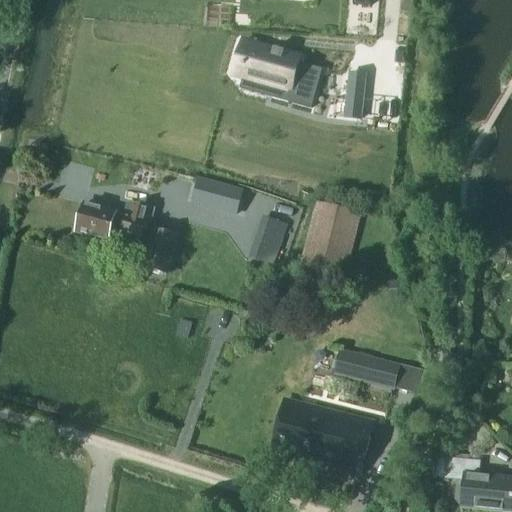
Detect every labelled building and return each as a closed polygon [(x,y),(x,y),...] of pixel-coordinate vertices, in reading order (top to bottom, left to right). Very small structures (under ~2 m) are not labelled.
[(352,0),(352,7),(371,8),(371,0),(352,0)] [(250,45),(241,80),(274,89),(271,99),(312,110),(323,72),(299,65),(301,59),(285,55),(285,53),(284,53),(284,55),(274,52),(275,50),(274,50),(273,52),(250,45)] [(349,80),(345,120),(361,121),(365,82),(349,80)] [(199,180),(192,205),(204,208),(211,184),(199,180)] [(359,216),(318,205),(298,283),(339,293),(359,216)] [(77,231),(76,234),(118,246),(122,233),(145,240),(149,224),(152,212),(129,206),(125,218),(115,215),(116,215),(84,206),(80,221),(77,223),(76,228),(77,231)] [(285,228),(266,222),(253,259),(272,266),(285,228)] [(177,239),(154,232),(143,269),(166,276),(177,239)] [(395,283),(387,284),(388,293),(397,292),(395,283)] [(180,322),(175,339),(188,343),(192,326),(180,322)] [(340,353),(334,377),(394,393),(400,369),(340,353)] [(286,402),(273,453),(360,475),(374,425),(286,402)] [(433,458),(431,479),(448,481),(449,477),(465,478),(464,484),(461,483),(457,487),(455,501),(458,505),(462,506),(462,509),(499,511),(511,511),(511,480),(477,477),(478,462),(433,458)]
